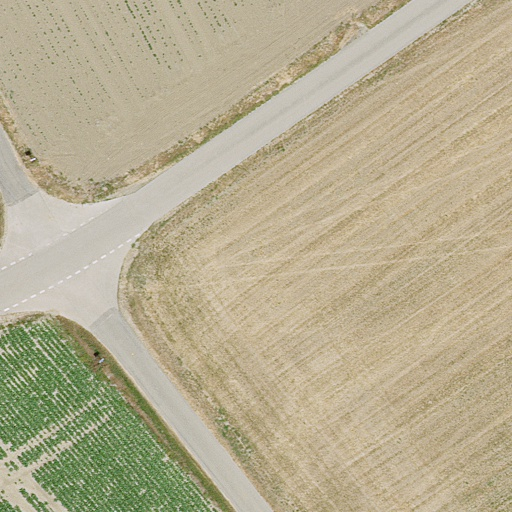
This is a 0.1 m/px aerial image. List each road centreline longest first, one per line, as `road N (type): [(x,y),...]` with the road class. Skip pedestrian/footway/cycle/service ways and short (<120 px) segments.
road 1 (unclassified): [(431,0),(53,263)]
road 2 (unclassified): [(53,263),(254,511)]
